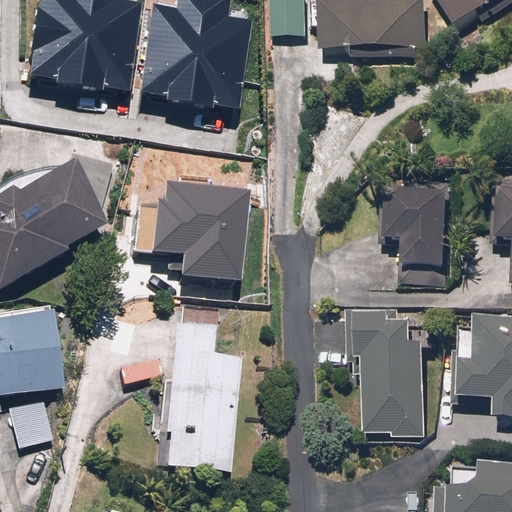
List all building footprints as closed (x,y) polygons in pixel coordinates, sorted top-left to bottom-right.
[(41,0),(30,81),(120,94),(132,7),(111,4),(111,0),(41,0)] [(151,13),(139,102),(229,114),(241,27),(219,24),(222,4),(196,0),(173,0),(171,16),(151,13)] [(338,0),(338,12),(311,11),(309,60),(418,64),(420,13),(367,11),(367,1),(339,0),(338,0)] [(417,0),(449,43),(507,0),(417,0)] [(302,1),(264,1),(263,43),(301,43),(302,1)] [(0,299),(53,268),(51,265),(92,240),(56,178),(2,210),(0,207),(0,299)] [(143,200),(139,260),(176,263),(175,281),(236,286),(242,208),(143,200)] [(440,204),(377,201),(375,252),(392,253),(391,278),(397,278),(397,291),(437,293),(438,280),(440,204)] [(511,202),(489,202),(487,253),(504,254),(503,292),(511,292),(511,202)] [(393,319),(343,319),(342,370),(357,370),(356,440),(390,441),(390,446),(417,446),(418,357),(401,357),(401,338),(393,338),(393,319)] [(41,324),(0,330),(0,407),(54,398),(41,324)] [(511,335),(468,333),(468,341),(451,340),(448,410),(486,412),(485,432),(510,433),(511,424),(511,423),(511,335)] [(203,341),(163,339),(156,479),(223,482),(229,371),(201,370),(203,341)] [(43,416),(2,425),(9,455),(49,446),(43,416)] [(511,511),(511,477),(445,474),(444,494),(431,494),(429,511),(511,511)]
